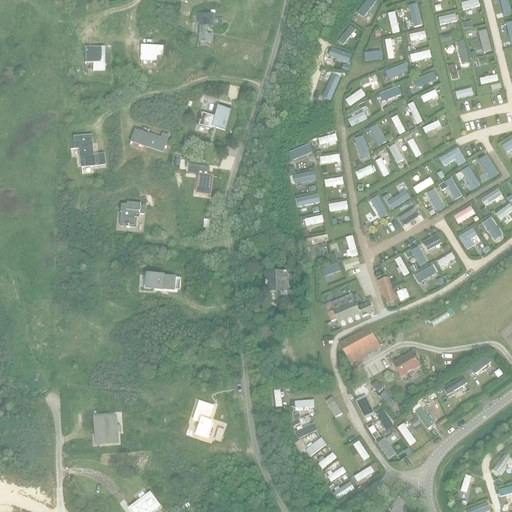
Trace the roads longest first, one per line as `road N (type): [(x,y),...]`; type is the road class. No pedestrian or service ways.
road 1 (unclassified): [(285,511),(252,433),(225,202),(286,0)]
road 2 (unclassified): [(425,479),(445,446),(511,394)]
